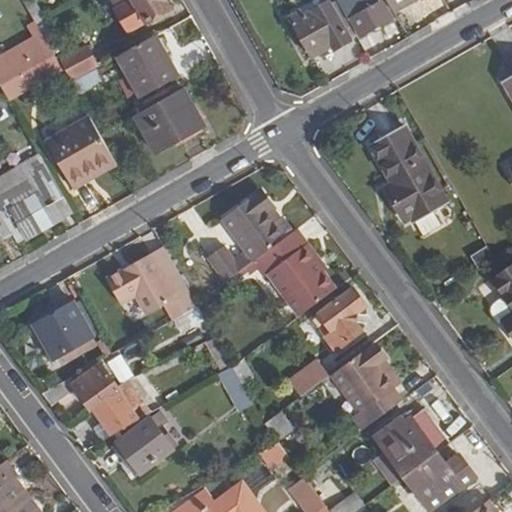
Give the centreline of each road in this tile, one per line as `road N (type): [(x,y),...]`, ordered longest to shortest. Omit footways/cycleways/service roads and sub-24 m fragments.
road 1 (residential): [(280,133),(511,441)]
road 2 (residential): [(0,298),(280,133)]
road 3 (residential): [(280,133),(511,3)]
road 4 (residential): [(104,511),(0,371)]
road 5 (residential): [(204,0),(280,133)]
